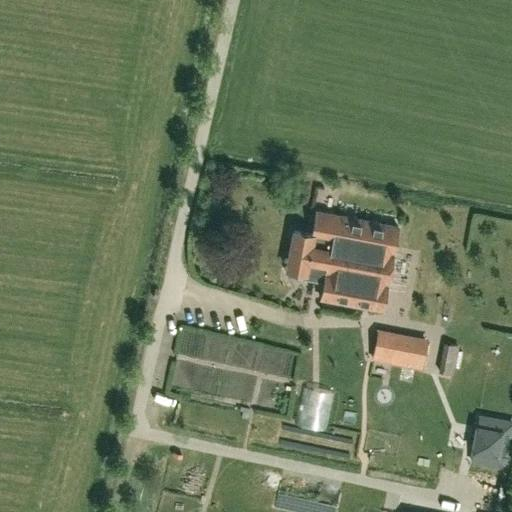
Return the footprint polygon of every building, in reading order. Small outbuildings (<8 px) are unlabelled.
[(306,271),(324,275),(336,214),(316,210),(311,233),(294,230),(286,268),(306,272),(306,271)] [(398,226),(336,214),(324,275),(323,282),(320,298),(382,310),(398,226)] [(185,333),(175,388),(260,403),(261,397),(278,400),(287,351),(185,333)] [(426,342),(377,333),(372,358),(421,367),(426,342)] [(457,366),(461,338),(448,336),(445,364),(457,366)] [(511,422),(479,417),(470,460),(504,466),(511,423),(511,422)]
